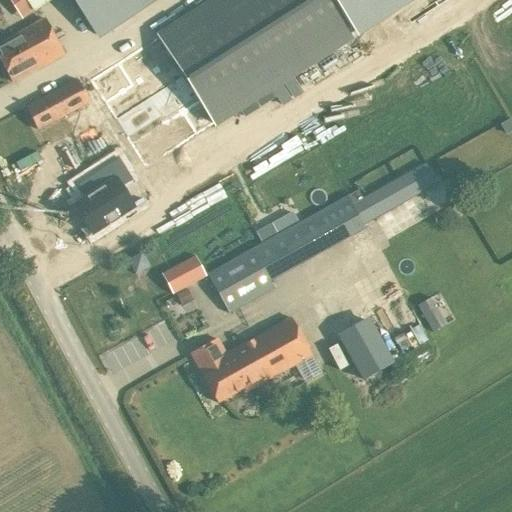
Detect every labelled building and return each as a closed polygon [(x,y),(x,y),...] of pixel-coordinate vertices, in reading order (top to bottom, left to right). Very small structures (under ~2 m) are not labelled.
[(7,0),(20,19),(48,0),(7,0)] [(74,0),(100,39),(158,0),(74,0)] [(215,0),(157,37),(213,123),(357,30),(404,0),(215,0)] [(64,56),(44,18),(0,41),(0,63),(11,84),(64,56)] [(77,79),(24,107),(37,130),(87,103),(89,102),(77,79)] [(86,198),(74,205),(91,231),(106,222),(108,225),(119,219),(117,215),(132,205),(121,188),(131,182),(117,159),(77,184),(86,198)] [(425,164),(351,204),(363,225),(437,184),(425,164)] [(347,196),(206,274),(228,314),(274,288),(269,280),(364,227),(363,225),(351,204),(347,196)] [(172,294),(206,276),(195,255),(161,274),(172,294)] [(431,299),(417,306),(433,334),(447,327),(431,299)] [(369,319),(338,336),(362,380),(393,363),(369,319)] [(311,356),(294,323),(227,360),(217,341),(191,355),(217,404),(240,391),(241,394),(311,356)]
